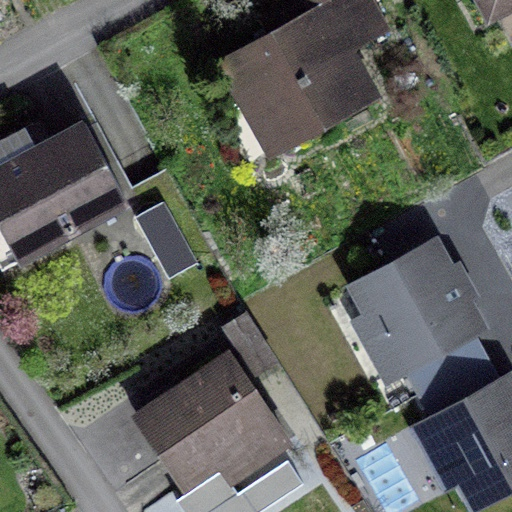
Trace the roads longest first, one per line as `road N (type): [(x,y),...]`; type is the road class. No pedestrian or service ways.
road 1 (residential): [(0,374),(95,511)]
road 2 (residential): [(0,76),(141,0)]
